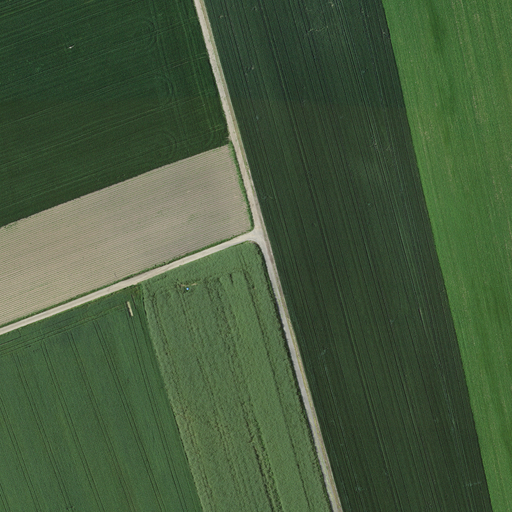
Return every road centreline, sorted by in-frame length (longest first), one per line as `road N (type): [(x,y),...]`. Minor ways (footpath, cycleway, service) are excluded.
road 1 (track): [(334,511),(196,0)]
road 2 (track): [(259,232),(0,331)]
